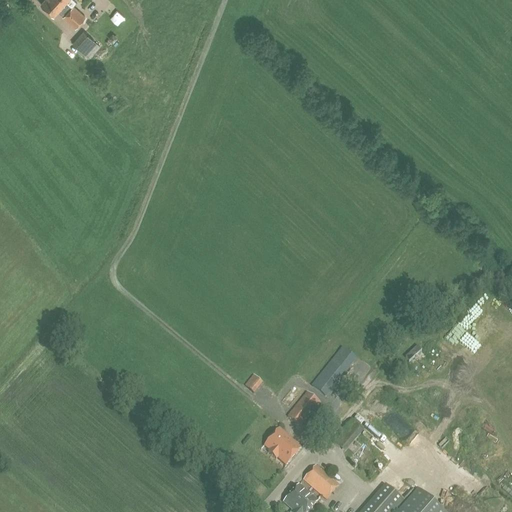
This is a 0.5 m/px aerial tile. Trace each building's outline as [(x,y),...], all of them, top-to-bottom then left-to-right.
[(57,11),(64,17),(76,28),(81,23),(55,0),(44,0),(41,4),(54,15),(57,11)] [(55,0),(81,23),(86,17),(74,6),(73,7),(67,1),(67,0),(55,0)] [(84,31),(73,43),(86,55),(97,43),(84,31)] [(105,323),(110,327),(119,315),(114,311),(105,323)] [(115,332),(124,318),(119,315),(110,329),(115,332)] [(326,397),(357,359),(343,349),(313,386),(326,397)] [(169,377),(179,365),(171,358),(161,371),(169,377)] [(255,394),(264,383),(254,375),(245,386),(255,394)] [(301,428),(321,403),(308,393),(288,417),(301,428)] [(311,444),(325,427),(313,416),(303,427),(312,435),(308,441),(311,444)] [(353,421),(334,444),(333,444),(345,454),(364,431),(358,426),(353,421)] [(287,466),(302,449),(280,429),(265,446),(270,451),(269,453),(277,460),(278,458),(287,466)] [(327,500),(339,486),(316,466),(304,480),(327,500)] [(301,504),(309,495),(299,485),(284,503),(291,508),(298,500),(301,504)] [(385,485),(361,511),(395,511),(404,502),(385,485)] [(444,511),(418,488),(397,511),(444,511)] [(309,511),(318,502),(310,495),(301,504),(298,500),(291,508),(294,511),(292,511),(309,511)]
